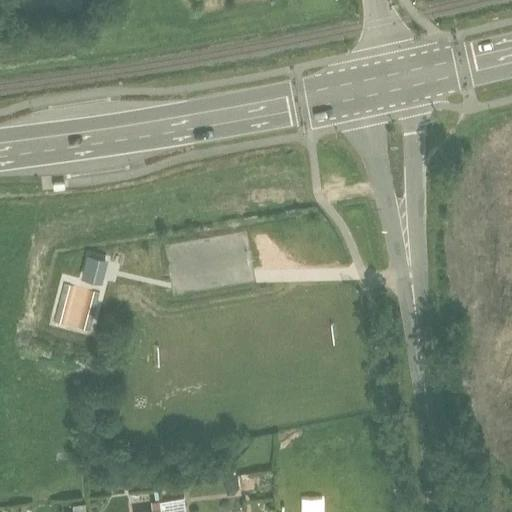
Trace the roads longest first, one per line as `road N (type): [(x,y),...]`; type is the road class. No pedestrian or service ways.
road 1 (tertiary): [(435,511),(389,82)]
road 2 (secondary): [(389,82),(0,150)]
road 3 (secondary): [(511,53),(389,82)]
